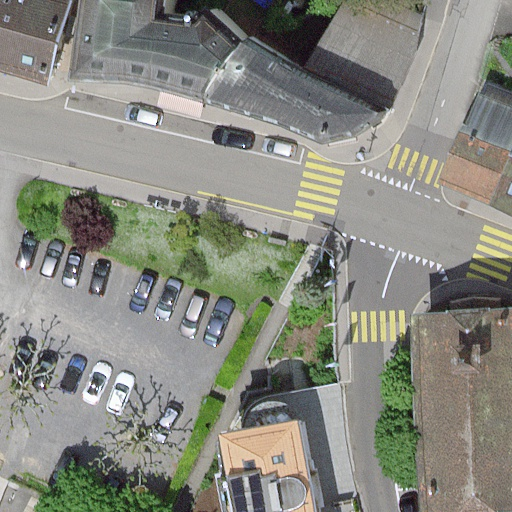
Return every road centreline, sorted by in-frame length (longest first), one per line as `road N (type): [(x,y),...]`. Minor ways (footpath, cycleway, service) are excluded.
road 1 (tertiary): [(400,226),(0,119)]
road 2 (unclassified): [(400,226),(372,356),(373,429),(389,511)]
road 3 (residential): [(475,0),(400,226)]
